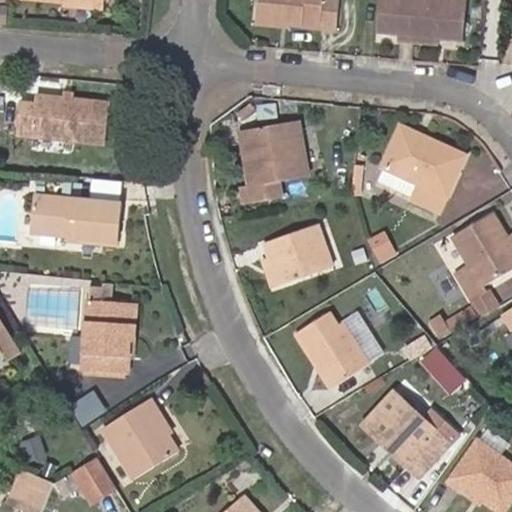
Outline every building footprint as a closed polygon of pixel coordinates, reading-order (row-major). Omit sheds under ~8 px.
[(257,0),(255,23),(287,26),(302,29),(302,26),(319,28),(319,34),(337,36),(340,0),(257,0)] [(400,44),(442,47),(442,40),(464,43),(468,0),(380,0),(377,34),(401,37),(400,44)] [(0,24),(8,25),(10,9),(0,7),(0,24)] [(286,32),(287,26),(255,23),(254,28),(286,32)] [(116,109),(79,105),(67,104),(42,102),(40,110),(26,108),(23,140),(112,149),(116,109)] [(302,120),(249,130),(255,168),(249,170),(251,185),(254,203),(282,199),(283,199),(281,185),(311,179),(302,120)] [(405,126),(402,132),(436,147),(438,141),(405,126)] [(255,168),(249,130),(242,131),(249,170),(255,168)] [(436,147),(402,132),(386,167),(421,182),(415,198),(445,210),(451,195),(470,155),(438,141),(436,147)] [(247,205),(254,203),(251,185),(245,186),(247,205)] [(75,241),(126,247),(130,209),(42,200),(39,238),(75,241)] [(511,274),(511,242),(497,214),(456,237),(475,265),(459,274),(476,303),(493,294),(489,287),(511,274)] [(271,259),(281,289),(335,268),(320,225),(293,234),(287,219),(260,229),(266,244),(271,259)] [(126,252),(126,247),(75,241),(75,247),(126,252)] [(275,290),(281,289),(271,259),(264,261),(275,290)] [(117,283),(91,282),(90,296),(117,297),(117,283)] [(511,305),(503,311),(511,325),(511,305)] [(131,382),(132,365),(134,347),(129,347),(132,310),(95,306),(92,339),(89,371),(89,377),(131,382)] [(134,347),(132,365),(138,365),(142,311),(132,310),(129,347),(134,347)] [(437,321),(445,334),(455,328),(447,315),(437,321)] [(319,352),(340,388),(373,368),(349,326),(342,331),(334,316),(300,336),(313,357),(319,352)] [(0,359),(5,356),(0,348),(13,340),(0,319),(0,359)] [(89,371),(92,339),(79,337),(75,370),(89,371)] [(24,358),(13,340),(0,348),(5,356),(11,366),(24,358)] [(334,392),(340,388),(319,352),(313,357),(334,392)] [(369,428),(382,441),(386,437),(403,453),(399,457),(412,469),(444,435),(435,428),(425,419),(399,394),(369,428)] [(160,421),(164,419),(155,405),(108,435),(140,485),(185,458),(174,442),(160,421)] [(444,435),(455,446),(464,437),(434,409),(425,419),(435,428),(444,435)] [(178,439),(164,419),(160,421),(174,442),(178,439)] [(455,446),(444,435),(412,469),(424,481),(455,446)] [(386,437),(382,441),(399,457),(403,453),(386,437)] [(479,499),(487,505),(497,511),(511,511),(511,464),(481,444),(452,486),(466,496),(470,492),(479,499)] [(98,455),(72,471),(93,503),(119,486),(98,455)] [(15,506),(28,511),(31,511),(45,481),(29,475),(15,506)] [(45,481),(31,511),(50,511),(60,488),(45,481)] [(264,511),(253,498),(236,511),(264,511)] [(485,508),(487,505),(479,499),(476,502),(485,508)]
